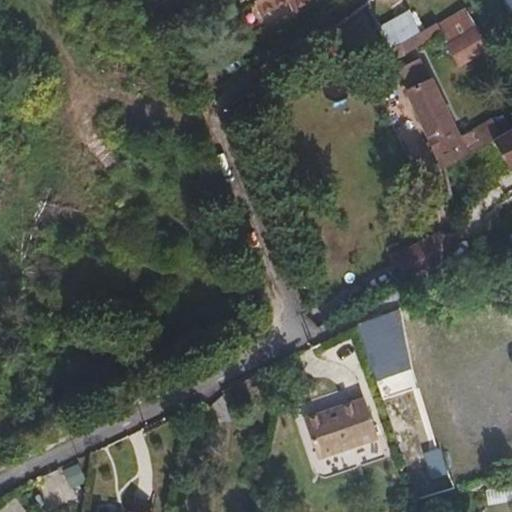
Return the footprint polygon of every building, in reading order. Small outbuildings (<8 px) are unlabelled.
[(304,0),(227,0),(234,15),(260,3),(264,12),(283,3),(287,14),(307,5),(304,0)] [(445,42),(473,26),(462,6),(433,21),(438,30),(445,42)] [(391,55),(438,30),(433,21),(387,45),(391,55)] [(457,64),(486,48),(473,26),(445,42),(457,64)] [(460,136),(432,76),(430,77),(419,54),(396,66),(442,168),(490,139),(509,127),(504,119),(495,125),(491,119),(460,136)] [(511,125),(509,127),(490,139),(508,169),(511,166),(511,125)] [(442,265),(442,236),(393,262),(405,284),(442,265)] [(400,357),(392,329),(379,333),(374,318),(358,324),(372,367),(400,357)] [(312,462),(377,443),(364,399),(299,418),(312,462)] [(449,468),(443,447),(424,455),(431,475),(449,468)]
